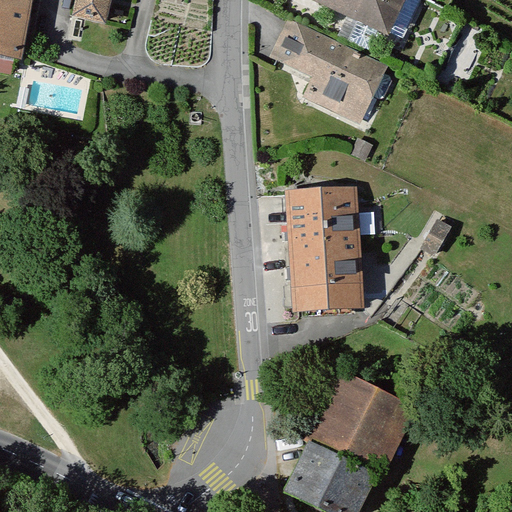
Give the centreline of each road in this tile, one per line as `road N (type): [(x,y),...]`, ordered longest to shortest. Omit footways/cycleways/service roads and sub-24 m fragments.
road 1 (residential): [(230,0),(251,443),(236,469),(179,511)]
road 2 (tertiary): [(132,511),(0,449)]
